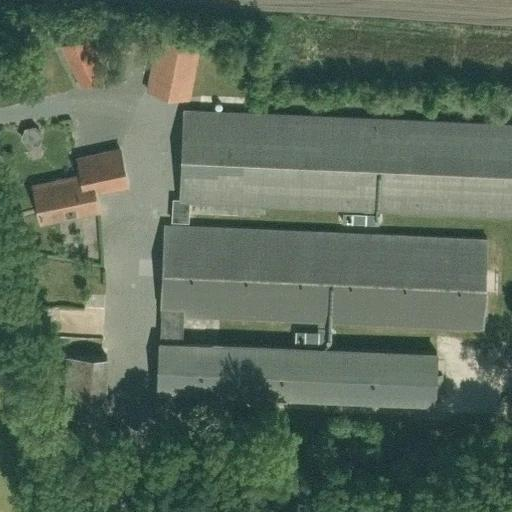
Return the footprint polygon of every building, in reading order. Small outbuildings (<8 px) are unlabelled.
[(62,44),(82,85),(105,74),(85,33),(62,44)] [(188,97),(199,42),(159,34),(148,89),(188,97)] [(92,172),(96,191),(129,185),(121,149),(99,153),(102,170),(92,172)] [(100,210),(96,191),(92,172),(34,184),(42,221),(100,210)] [(162,313),(161,340),(160,340),(158,389),(435,400),(437,351),(183,341),(184,314),(484,327),(488,237),(166,222),(162,313)]
